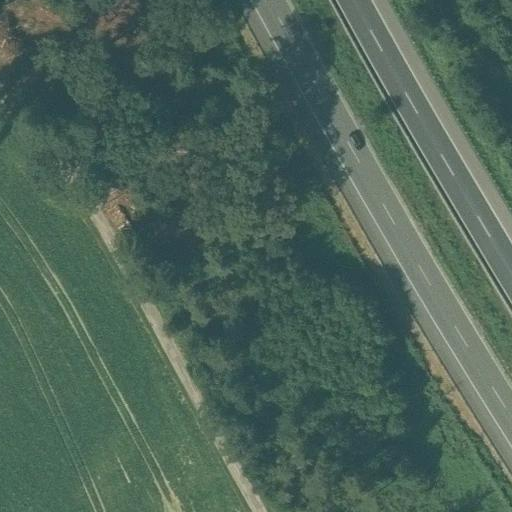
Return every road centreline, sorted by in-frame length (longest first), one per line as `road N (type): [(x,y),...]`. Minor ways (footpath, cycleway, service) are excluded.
road 1 (motorway): [(258,0),(312,109),(511,445)]
road 2 (residential): [(257,511),(123,255),(0,90)]
road 3 (motorway): [(511,288),(343,0)]
